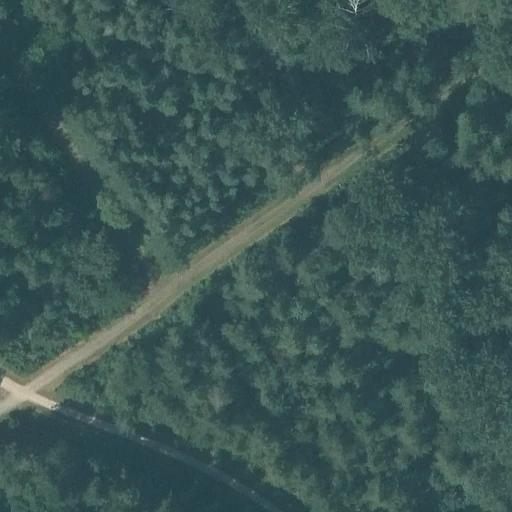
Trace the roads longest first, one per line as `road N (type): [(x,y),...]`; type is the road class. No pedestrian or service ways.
road 1 (track): [(511,39),(473,75),(25,392)]
road 2 (track): [(158,295),(129,233),(0,48)]
